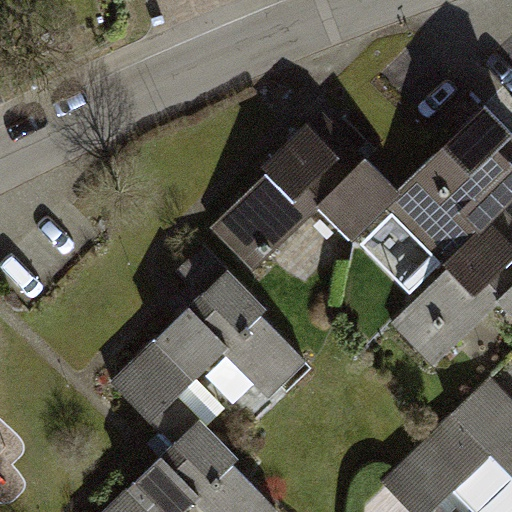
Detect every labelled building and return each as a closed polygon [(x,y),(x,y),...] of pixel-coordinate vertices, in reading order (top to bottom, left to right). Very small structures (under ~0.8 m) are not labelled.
[(438,285),(499,227),(511,214),(511,151),(509,149),(511,146),(511,131),(488,107),(398,193),(373,217),(438,285)] [(373,217),(398,193),(360,153),(347,164),(312,127),(205,229),(254,280),(326,212),(351,237),(373,217)] [(511,240),(499,227),(438,285),(399,322),(446,371),(461,357),(490,388),(500,379),(511,367),(511,240)] [(270,398),(308,361),(208,255),(179,283),(199,304),(116,381),(161,428),(187,404),(234,360),(270,398)] [(511,511),(511,391),(500,379),(490,388),(389,485),(415,511),(440,511),(459,494),(476,511),(511,511)] [(278,511),(284,507),(187,404),(161,428),(147,441),(164,459),(107,511),(191,511),(200,504),(208,511),(278,511)]
